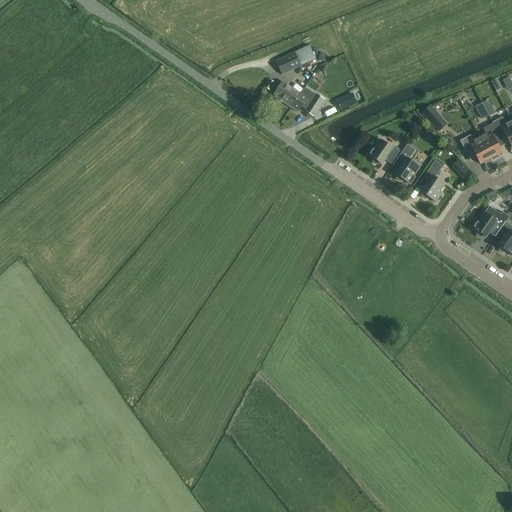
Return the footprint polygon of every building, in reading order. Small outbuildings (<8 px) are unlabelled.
[(281,75),(300,67),(294,53),(275,62),(281,75)] [(331,86),(337,84),(332,67),(326,68),(331,86)] [(302,68),(297,74),(304,79),(309,73),(302,68)] [(491,82),(496,91),(501,89),(496,79),(491,82)] [(269,91),(273,83),(269,80),(264,88),(269,91)] [(282,83),(274,95),(282,100),(280,102),(297,113),(298,111),(299,112),(301,108),(305,111),(305,112),(313,117),(324,101),(316,95),(315,96),(304,88),(300,95),(282,83)] [(356,104),(352,95),(336,102),(341,111),(356,104)] [(489,117),(496,113),(489,100),(482,104),(489,117)] [(482,104),(482,103),(475,107),(482,120),(489,117),(482,104)] [(430,107),(422,113),(439,131),(446,124),(430,107)] [(416,124),(420,120),(415,114),(410,118),(416,124)] [(511,123),(511,121),(505,124),(502,118),(492,123),(500,138),(505,135),(511,148),(511,147),(511,123)] [(479,138),(491,161),(498,158),(497,156),(501,154),(493,139),(499,136),(492,124),(483,129),(486,135),(479,138)] [(426,134),(432,140),(436,136),(431,130),(426,134)] [(491,161),(479,138),(473,141),(470,136),(459,141),(466,154),(472,150),(480,165),(484,163),(485,165),(491,161)] [(374,165),(376,165),(377,165),(379,164),(382,159),(391,165),(400,152),(393,147),(391,150),(389,148),(390,147),(380,140),(374,149),(371,147),(366,155),(373,160),(372,162),(373,163),(374,164),(374,165)] [(413,176),(419,167),(409,160),(415,151),(407,145),(392,166),(400,172),(397,177),(396,179),(398,181),(400,182),(401,182),(403,180),(410,185),(415,178),(413,176)] [(426,189),(423,194),(422,197),(423,199),(424,199),(426,200),(428,198),(435,203),(441,195),(438,194),(445,185),(435,178),(443,167),(435,161),(418,184),(426,189)] [(453,166),(464,178),(469,172),(458,161),(453,166)] [(505,222),(505,223),(509,217),(502,212),(501,215),(489,207),(484,213),(478,222),(476,220),(470,228),(477,233),(477,235),(477,236),(478,237),(478,238),(480,238),(481,238),(483,237),(486,232),(495,237),(505,222)] [(505,222),(495,237),(503,243),(499,248),(499,250),(499,251),(500,253),(501,253),(503,254),(503,253),(505,252),(511,256),(511,232),(511,231),(511,227),(505,223),(505,222)]
